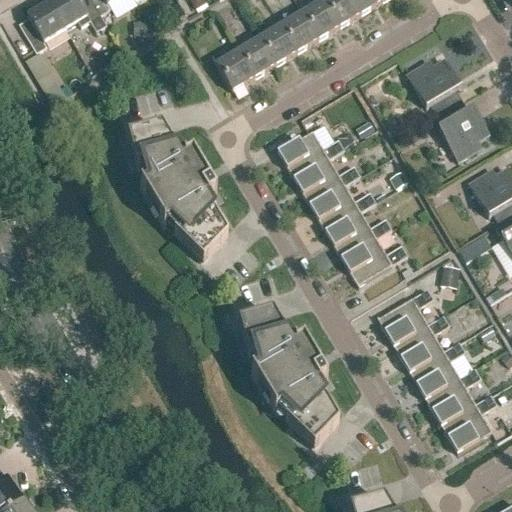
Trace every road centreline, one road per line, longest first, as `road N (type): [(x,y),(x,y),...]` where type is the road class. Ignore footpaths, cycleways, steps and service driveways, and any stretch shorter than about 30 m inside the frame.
road 1 (residential): [(444,510),(226,140),(461,0)]
road 2 (secondary): [(152,511),(21,298)]
road 3 (residential): [(79,511),(0,379)]
